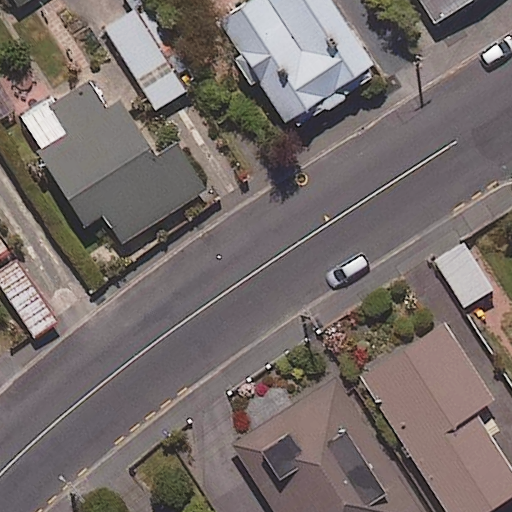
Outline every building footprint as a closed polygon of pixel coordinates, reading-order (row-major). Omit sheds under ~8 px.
[(377,74),(327,0),(251,0),(217,23),(290,132),(377,74)] [(473,0),(413,0),(430,27),(473,0)] [(185,93),(134,9),(104,28),(155,111),(185,93)] [(106,109),(92,82),(20,121),(103,271),(214,210),(178,145),(152,159),(120,101),(106,109)] [(68,279),(44,241),(0,270),(0,286),(34,336),(55,322),(39,298),(68,279)] [(491,291),(462,244),(436,261),(465,307),(491,291)] [(446,511),(488,511),(511,497),(511,472),(474,413),(493,401),(444,325),(361,378),(446,511)] [(233,444),(276,511),(419,511),(334,379),(233,444)]
